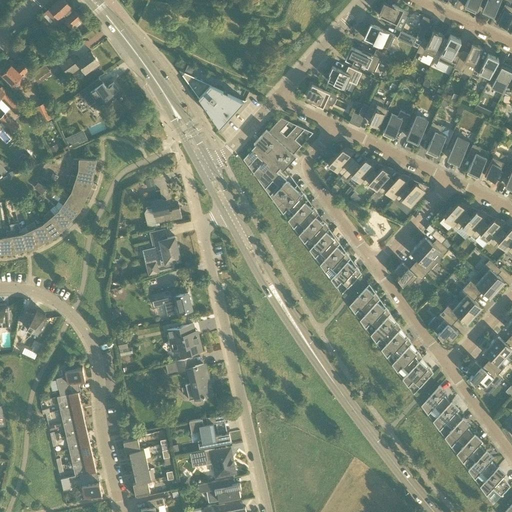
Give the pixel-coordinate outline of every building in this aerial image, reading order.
[(53,25),(72,7),(65,0),(58,0),(43,14),(53,25)] [(467,0),(464,7),(475,12),(480,0),(467,0)] [(486,0),(482,10),(487,12),(494,15),(497,8),(500,0),(486,0)] [(507,27),(511,17),(511,15),(511,0),(500,0),(497,8),(502,10),(496,22),(507,27)] [(392,5),(392,7),(384,3),(381,11),(379,16),(397,24),(402,14),(406,16),(409,12),(392,4),(392,5)] [(71,29),(82,18),(76,12),(65,22),(71,29)] [(371,24),(369,27),(364,38),(383,47),(385,42),(390,44),(393,37),(394,38),(395,35),(371,24)] [(422,41),(423,40),(428,29),(422,26),(416,38),(401,31),(397,39),(413,46),(416,38),(422,41)] [(423,40),(422,41),(417,52),(426,57),(430,52),(436,55),(444,36),(434,31),(428,42),(423,40)] [(456,65),(462,53),(461,53),(460,55),(455,52),(461,40),(450,35),(438,60),(455,68),(456,65)] [(475,67),(478,61),(484,49),(473,44),(468,55),(462,53),(456,65),(464,69),(462,73),(471,77),(475,67)] [(345,59),(351,62),(352,63),(360,67),(361,65),(368,68),(367,69),(366,69),(375,73),(381,60),(389,63),(392,57),(380,52),(376,50),(380,52),(378,57),(362,50),(362,52),(351,47),(347,55),(346,55),(347,56),(345,59)] [(86,73),(99,63),(91,51),(78,61),(74,56),(63,64),(70,74),(81,66),(86,73)] [(488,54),(483,64),(482,66),(477,64),(478,62),(478,61),(475,67),(471,77),(481,81),(483,75),(490,78),(499,59),(488,54)] [(32,74),(33,73),(30,68),(23,62),(16,70),(11,65),(2,75),(17,89),(28,79),(33,84),(36,81),(32,74)] [(36,81),(50,71),(45,64),(33,73),(32,74),(36,81)] [(185,72),(187,73),(191,75),(195,67),(188,64),(185,72)] [(509,80),(510,78),(511,72),(511,69),(501,65),(491,87),(503,92),(505,93),(511,81),(509,80)] [(348,67),(346,73),(332,66),(329,74),(330,75),(327,80),(345,89),(348,81),(356,85),(362,73),(348,67)] [(247,101),(179,70),(206,108),(204,111),(209,115),(210,113),(222,129),(220,126),(243,100),(246,102),(247,101)] [(429,88),(431,82),(425,79),(423,85),(429,88)] [(90,106),(97,101),(99,104),(100,103),(105,112),(116,100),(112,95),(119,90),(113,83),(107,88),(103,83),(98,86),(95,81),(79,92),(83,97),(90,106)] [(312,102),(328,110),(330,105),(325,103),(330,93),(312,85),(310,89),(306,96),(314,100),(313,102),(312,102)] [(0,106),(6,112),(10,108),(11,109),(16,104),(0,88),(0,106)] [(375,96),(370,106),(369,108),(374,111),(369,123),(380,128),(388,109),(382,106),(384,100),(375,96)] [(369,108),(370,106),(364,104),(358,115),(364,118),(369,108)] [(51,113),(47,107),(38,112),(41,118),(51,113)] [(404,128),(403,130),(403,131),(410,115),(400,111),(398,116),(392,114),(382,133),(393,138),(399,126),(404,128)] [(0,120),(13,133),(19,128),(5,114),(0,118),(0,120)] [(418,142),(419,140),(428,120),(416,114),(406,136),(418,142)] [(269,156),(275,149),(286,137),(280,131),(290,121),(281,118),(269,131),(267,129),(254,143),(256,145),(257,145),(259,147),(269,156)] [(425,138),(431,141),(426,151),(437,156),(446,136),(440,133),(442,128),(432,123),(425,138)] [(293,129),(286,137),(275,149),(290,163),(296,156),(294,154),(302,145),(295,140),(305,129),(297,125),(293,129)] [(65,138),(70,148),(88,140),(84,130),(65,138)] [(459,163),(460,161),(469,141),(457,136),(447,158),(459,163)] [(61,153),(56,144),(49,148),(54,156),(61,153)] [(271,164),(279,171),(281,168),(283,170),(290,163),(275,149),(269,156),(259,147),(257,145),(256,145),(243,159),(258,179),(271,164)] [(466,160),(471,162),(467,172),(478,177),(489,152),(473,145),(466,160)] [(355,152),(346,147),(345,148),(346,148),(344,150),(342,148),(335,157),(333,156),(334,155),(333,155),(327,162),(328,162),(329,163),(338,171),(342,175),(355,161),(352,164),(348,160),(355,152)] [(493,156),(484,175),(495,180),(500,168),(506,171),(511,159),(502,154),(499,159),(493,156)] [(378,163),(368,158),(368,159),(369,159),(367,161),(365,159),(358,167),(354,163),(356,161),(355,161),(342,175),(347,180),(352,174),(360,182),(361,182),(371,171),(378,163)] [(79,171),(94,174),(96,160),(74,159),(73,164),(80,164),(79,171)] [(277,172),(279,171),(271,164),(258,179),(278,207),(294,188),(277,172)] [(395,171),(395,170),(385,166),(385,167),(386,167),(384,169),(382,167),(375,175),(371,171),(361,182),(365,186),(369,182),(377,190),(388,178),(395,171)] [(91,186),(94,174),(79,171),(77,177),(71,175),(70,179),(91,186)] [(377,190),(382,194),(386,190),(394,198),(394,197),(405,186),(411,179),(412,179),(412,178),(402,174),(402,175),(401,177),(399,175),(392,183),(388,178),(377,190)] [(85,198),(91,186),(70,179),(69,184),(74,186),(72,192),(85,198)] [(34,187),(36,189),(42,194),(46,190),(47,188),(39,182),(34,187)] [(413,207),(414,207),(421,199),(420,198),(420,199),(418,198),(428,187),(429,187),(429,186),(419,182),(419,183),(418,184),(416,183),(409,191),(405,186),(394,197),(399,202),(403,198),(411,206),(411,205),(413,206),(412,207),(413,207)] [(302,195),(295,188),(294,188),(278,207),(283,214),(289,208),(295,213),(305,203),(308,200),(303,193),(302,195)] [(79,210),(85,198),(72,192),(68,197),(63,194),(61,198),(79,210)] [(71,220),(79,210),(61,198),(58,201),(64,205),(60,211),(71,220)] [(153,208),(155,215),(156,223),(168,221),(182,218),(180,208),(172,210),(172,211),(169,212),(167,200),(163,201),(163,199),(146,203),(147,209),(153,208)] [(453,225),(464,214),(470,206),(471,206),(461,201),(461,202),(460,204),(458,202),(450,211),(449,210),(449,209),(442,216),(443,216),(444,216),(445,217),(444,217),(453,225)] [(312,209),(305,203),(295,213),(288,221),(294,229),(300,223),(305,228),(306,228),(316,217),(316,218),(319,214),(314,208),(312,209)] [(71,220),(60,211),(55,215),(51,210),(47,213),(62,230),(71,220)] [(479,210),(477,212),(476,211),(469,218),(464,214),(453,225),(459,230),(462,226),(471,233),(481,222),(488,215),(489,214),(479,210)] [(51,237),(62,230),(47,213),(44,216),(48,221),(43,225),(51,237)] [(323,224),(316,218),(316,217),(306,228),(305,228),(299,236),(304,244),(310,237),(316,243),(326,232),(329,229),(325,222),(323,224)] [(506,223),(506,222),(497,218),(497,219),(495,221),(494,219),(487,227),(481,222),(471,233),(477,238),(480,234),(489,242),(489,241),(489,242),(500,230),(506,223)] [(51,237),(43,225),(37,228),(34,222),(30,224),(40,244),(51,237)] [(27,248),(40,244),(30,224),(26,226),(29,232),(23,235),(27,248)] [(511,227),(505,235),(500,230),(489,242),(495,247),(498,243),(506,250),(507,250),(511,244),(511,227)] [(156,262),(147,264),(149,275),(159,273),(158,271),(174,267),(173,262),(181,260),(175,236),(167,238),(165,229),(151,233),(154,248),(153,249),(156,262)] [(1,253),(14,252),(11,230),(6,231),(7,237),(1,238),(1,253)] [(27,248),(23,235),(16,236),(15,230),(11,230),(14,252),(27,248)] [(439,241),(442,243),(445,239),(436,230),(432,235),(438,241),(439,241)] [(334,239),(326,232),(316,243),(309,250),(315,258),(321,252),(327,257),(327,258),(337,247),(340,244),(335,237),(334,239)] [(439,241),(438,241),(434,246),(425,237),(417,245),(433,259),(436,255),(442,258),(449,250),(441,244),(442,243),(439,241)] [(433,259),(417,245),(410,253),(420,262),(415,266),(426,276),(437,263),(433,259)] [(344,254),(337,247),(327,258),(327,257),(320,265),(326,273),(331,267),(337,272),(338,272),(348,261),(348,262),(351,258),(346,252),(344,254)] [(482,277),(498,290),(505,282),(496,274),(500,269),(490,260),(483,267),(486,272),(482,277)] [(355,268),(348,262),(348,261),(338,272),(337,272),(331,280),(336,288),(342,282),(349,287),(362,273),(357,266),(355,268)] [(426,276),(415,266),(411,271),(402,262),(394,270),(400,276),(398,278),(402,285),(403,285),(403,284),(406,281),(410,284),(414,280),(419,283),(426,276)] [(474,278),(467,285),(477,294),(481,290),(490,299),(498,290),(482,277),(479,281),(474,278)] [(370,284),(369,284),(349,306),(355,314),(361,308),(367,313),(377,302),(380,299),(375,292),(374,294),(367,288),(370,284)] [(460,302),(475,316),(482,308),(473,299),(477,294),(467,285),(460,293),(464,297),(460,302)] [(179,312),(192,309),(188,292),(176,295),(174,290),(152,296),(154,307),(165,304),(165,302),(176,299),(179,312)] [(372,322),(377,328),(378,328),(388,317),(391,314),(386,307),(384,309),(377,302),(367,313),(360,321),(366,329),(372,322)] [(468,324),(475,316),(460,302),(456,306),(451,303),(444,310),(454,319),(458,315),(468,324)] [(0,325),(1,325),(1,328),(10,327),(10,322),(11,322),(12,319),(12,318),(12,316),(12,315),(12,313),(10,310),(9,310),(9,306),(6,306),(7,303),(0,303),(0,325)] [(115,318),(121,317),(119,307),(112,309),(115,318)] [(39,332),(41,333),(43,331),(45,328),(46,325),(46,322),(45,322),(47,318),(44,317),(46,314),(37,310),(34,315),(26,312),(22,324),(28,326),(27,329),(31,331),(29,333),(37,337),(39,332)] [(428,325),(437,333),(442,340),(443,339),(446,336),(452,341),(459,333),(450,324),(454,319),(444,310),(437,318),(436,316),(428,325)] [(402,329),(397,322),(395,324),(388,317),(378,328),(377,328),(370,335),(376,344),(382,337),(388,342),(388,343),(398,332),(399,332),(402,329)] [(195,331),(193,323),(167,330),(172,351),(179,349),(181,356),(202,351),(197,330),(195,331)] [(393,352),(399,357),(412,343),(407,337),(406,338),(399,332),(398,332),(388,343),(388,342),(381,350),(387,358),(393,352)] [(120,350),(128,348),(125,333),(117,334),(120,350)] [(511,340),(507,344),(497,335),(490,344),(505,357),(509,353),(511,354),(511,340)] [(404,367),(409,372),(410,372),(423,358),(418,351),(416,353),(409,347),(412,344),(412,343),(399,357),(392,365),(398,373),(404,367)] [(502,362),(505,357),(490,344),(483,352),(493,360),(488,365),(502,377),(499,374),(505,366),(502,362)] [(189,400),(193,399),(194,403),(196,405),(203,404),(205,400),(204,397),(213,395),(211,385),(209,385),(203,364),(194,366),(192,358),(177,361),(179,371),(188,368),(191,383),(186,385),(189,400)] [(414,381),(420,387),(421,387),(434,373),(429,366),(427,368),(420,361),(423,358),(410,372),(409,372),(402,380),(408,388),(414,381)] [(502,377),(488,365),(485,369),(475,360),(467,369),(473,374),(470,377),(469,378),(475,384),(479,379),(486,386),(490,382),(494,386),(502,377)] [(57,397),(78,392),(73,393),(71,382),(85,379),(83,367),(65,371),(67,376),(56,378),(60,396),(57,397)] [(434,408),(440,413),(450,403),(444,394),(447,392),(440,385),(421,406),(428,415),(434,408)] [(60,410),(81,405),(78,392),(57,397),(60,410)] [(440,413),(436,418),(433,422),(440,431),(446,424),(452,430),(462,419),(456,411),(459,408),(451,401),(450,403),(440,413)] [(63,423),(84,418),(81,405),(60,410),(63,423)] [(213,424),(225,421),(224,414),(206,418),(208,424),(204,425),(202,419),(189,421),(192,433),(200,431),(202,439),(198,439),(200,447),(231,441),(229,433),(216,435),(213,424)] [(66,436),(87,431),(84,418),(63,423),(66,436)] [(458,440),(464,446),(474,435),(468,427),(470,424),(464,418),(463,418),(462,419),(452,430),(445,438),(451,448),(458,440)] [(69,449),(90,444),(87,431),(66,436),(69,449)] [(470,457),(476,462),(485,451),(480,443),(482,440),(475,434),(474,435),(464,446),(456,454),(463,464),(470,457)] [(57,445),(56,439),(61,437),(52,439),(53,446),(57,445)] [(126,452),(144,448),(140,449),(138,438),(123,441),(126,452)] [(163,455),(169,454),(167,443),(161,444),(163,455)] [(72,462),(93,457),(90,444),(69,449),(72,462)] [(216,477),(218,476),(235,473),(230,447),(215,450),(215,448),(190,453),(193,467),(214,463),(216,477)] [(132,462),(146,458),(144,448),(126,452),(130,452),(132,462)] [(481,473),(487,478),(497,468),(491,459),(494,457),(487,450),(485,451),(476,462),(468,471),(475,480),(481,473)] [(169,454),(163,455),(165,466),(171,465),(169,454)] [(75,476),(96,471),(93,457),(72,462),(75,476)] [(134,472),(149,469),(146,458),(132,462),(134,472)] [(493,489),(501,496),(510,486),(503,476),(505,473),(498,466),(497,468),(487,478),(480,487),(487,496),(493,489)] [(133,484),(151,480),(149,469),(134,472),(137,483),(133,484)] [(85,497),(87,497),(102,493),(100,482),(98,482),(96,471),(97,471),(96,471),(75,476),(80,475),(82,485),(85,497)] [(68,477),(61,479),(64,490),(71,488),(68,477)] [(180,478),(182,486),(190,485),(188,477),(180,478)] [(240,483),(232,485),(230,485),(229,479),(231,479),(231,478),(199,484),(200,491),(208,490),(210,501),(219,499),(219,500),(241,496),(239,489),(241,488),(240,483)] [(151,480),(133,484),(136,495),(150,491),(148,481),(151,480)] [(159,511),(158,506),(165,505),(163,498),(148,501),(149,508),(141,509),(141,511),(159,511)] [(236,502),(234,502),(204,508),(204,511),(246,511),(247,511),(246,507),(235,509),(234,503),(236,502)]
